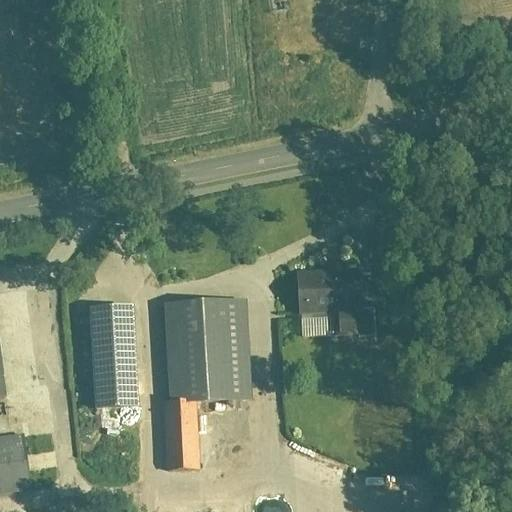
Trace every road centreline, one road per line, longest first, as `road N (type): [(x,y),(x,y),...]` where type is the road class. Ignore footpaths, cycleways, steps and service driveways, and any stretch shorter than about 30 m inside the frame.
road 1 (tertiary): [(0,213),(511,110)]
road 2 (track): [(373,139),(375,0)]
